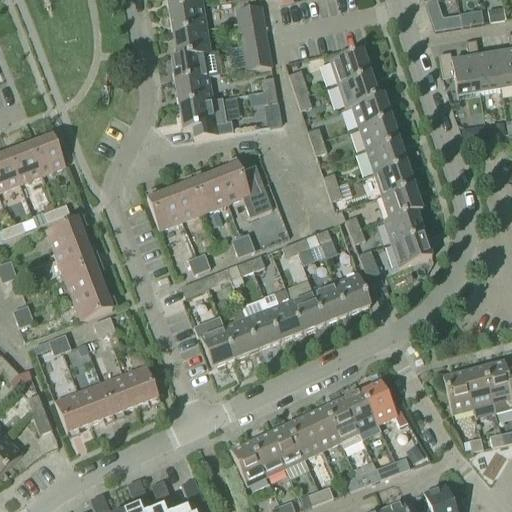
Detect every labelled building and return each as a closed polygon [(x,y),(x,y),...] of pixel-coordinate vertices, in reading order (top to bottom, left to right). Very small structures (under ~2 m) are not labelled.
[(199,0),(165,0),(168,14),(201,9),(199,0)] [(435,0),(425,1),(428,32),(481,27),(479,14),(437,18),(435,0)] [(171,38),(205,32),(201,9),(168,14),(171,38)] [(237,27),(262,23),(260,11),(235,15),(237,27)] [(262,23),(237,27),(241,51),(266,46),(262,23)] [(209,57),(208,55),(205,32),(171,38),(175,62),(203,57),(204,58),(209,57)] [(466,54),(476,52),(475,44),(465,46),(466,54)] [(266,46),(241,51),(245,75),(270,71),(266,46)] [(473,60),(473,65),(479,98),(500,94),(493,57),(478,60),(476,52),(466,54),(467,61),(473,60)] [(493,57),(500,94),(511,91),(511,53),(511,54),(493,57)] [(336,89),(369,78),(361,54),(328,65),(336,89)] [(175,62),(170,63),(174,87),(207,81),(217,79),(213,55),(208,55),(209,57),(204,58),(203,57),(175,62)] [(479,98),(473,65),(473,60),(467,61),(451,64),(449,57),(438,59),(442,82),(453,80),(456,101),(479,98)] [(306,98),(307,98),(300,74),(287,78),(295,102),(306,98)] [(349,110),(377,100),(377,99),(369,78),(336,89),(344,112),(350,111),(349,110)] [(178,110),(211,105),(207,81),(174,87),(178,110)] [(263,97),(274,95),(272,82),(261,84),(263,97)] [(274,95),(263,97),(265,108),(276,107),(274,95)] [(349,110),(350,111),(357,133),(390,121),(382,97),(377,99),(377,100),(349,110)] [(306,98),(295,102),(299,115),(311,111),(306,98)] [(225,127),(221,104),(211,105),(178,110),(182,135),(191,133),(193,143),(232,137),(230,126),(225,127)] [(269,131),(280,129),(277,115),(266,117),(269,131)] [(364,156),(398,144),(390,121),(357,133),(364,156)] [(311,149),(322,145),(318,132),(307,136),(311,149)] [(29,148),(42,181),(65,172),(52,139),(29,148)] [(372,178),(406,167),(398,144),(364,156),(372,178)] [(322,145),(311,149),(315,160),(326,156),(322,145)] [(6,156),(19,189),(42,181),(29,148),(6,156)] [(0,158),(0,196),(19,189),(6,156),(0,158)] [(224,173),(236,205),(241,203),(249,222),(260,218),(243,174),(240,175),(237,167),(224,173)] [(406,167),(372,178),(380,201),(413,190),(406,167)] [(243,174),(260,218),(271,214),(254,169),(243,174)] [(211,178),(223,210),(236,205),(224,173),(211,178)] [(198,182),(210,215),(223,210),(211,178),(198,182)] [(326,194),(337,190),(333,178),(322,182),(326,194)] [(185,187),(197,220),(210,215),(198,182),(185,187)] [(172,192),(184,225),(197,220),(185,187),(172,192)] [(337,190),(326,194),(330,205),(341,202),(337,190)] [(387,224),(415,215),(416,216),(421,214),(413,190),(380,201),(387,223),(387,224)] [(159,197),(171,230),(184,225),(172,192),(159,197)] [(171,230),(159,197),(145,203),(158,235),(171,230)] [(54,213),(58,222),(68,218),(65,209),(54,213)] [(58,222),(54,213),(43,218),(46,227),(58,222)] [(415,215),(387,224),(387,223),(381,225),(389,249),(423,237),(416,216),(415,215)] [(348,237),(359,233),(355,221),(344,225),(348,237)] [(49,246),(80,234),(76,222),(45,234),(49,246)] [(9,231),(13,240),(23,236),(19,227),(9,231)] [(13,240),(9,231),(0,234),(0,239),(2,244),(13,240)] [(359,233),(348,237),(353,249),(364,244),(359,233)] [(80,234),(49,246),(53,257),(85,245),(80,234)] [(319,250),(331,246),(326,234),(314,238),(319,250)] [(423,237),(389,249),(397,272),(431,261),(423,237)] [(239,242),(242,250),(251,247),(247,238),(239,242)] [(230,245),(233,254),(242,250),(239,242),(230,245)] [(292,247),(296,258),(308,254),(304,243),(292,247)] [(85,245),(53,257),(58,268),(89,256),(85,245)] [(242,250),(245,259),(254,255),(251,247),(242,250)] [(296,258),(292,247),(280,252),(285,263),(296,258)] [(245,259),(242,250),(233,254),(237,262),(245,259)] [(366,282),(379,278),(369,254),(357,259),(366,282)] [(89,256),(58,268),(62,280),(93,268),(89,256)] [(195,261),(198,269),(207,265),(204,258),(195,261)] [(251,276),(263,271),(259,260),(247,265),(251,276)] [(187,265),(190,272),(198,269),(195,261),(187,265)] [(10,264),(2,267),(6,275),(13,272),(10,264)] [(198,269),(201,276),(210,272),(207,265),(198,269)] [(240,281),(251,276),(247,265),(236,269),(240,281)] [(93,268),(62,280),(66,291),(98,279),(93,268)] [(201,276),(198,269),(190,272),(193,280),(201,276)] [(13,272),(6,275),(9,284),(16,281),(13,272)] [(0,277),(0,282),(1,287),(9,284),(6,275),(0,277)] [(207,293),(219,288),(215,277),(202,282),(207,293)] [(333,287),(346,319),(369,310),(357,278),(333,287)] [(98,279),(66,291),(71,302),(102,290),(98,279)] [(207,293),(202,282),(180,291),(184,303),(208,294),(207,293)] [(311,296),(323,328),(346,319),(333,287),(311,296)] [(102,290),(71,302),(75,313),(106,301),(102,290)] [(289,305),(301,336),(323,328),(311,296),(289,305)] [(106,301),(75,313),(80,325),(111,313),(106,301)] [(266,313),(279,345),(301,336),(289,305),(266,313)] [(27,309),(19,312),(23,321),(30,318),(27,309)] [(12,314),(15,323),(23,321),(19,312),(12,314)] [(279,345),(266,313),(244,322),(256,354),(279,345)] [(30,318),(23,321),(26,330),(34,327),(30,318)] [(23,321),(15,323),(19,332),(26,330),(23,321)] [(100,325),(103,332),(111,329),(109,321),(100,325)] [(234,363),(222,331),(218,322),(194,331),(199,342),(211,372),(234,363)] [(222,331),(234,363),(256,354),(244,322),(222,331)] [(92,328),(95,335),(103,332),(100,325),(92,328)] [(103,332),(106,339),(114,336),(111,329),(103,332)] [(106,339),(103,332),(95,335),(98,343),(106,339)] [(64,339),(56,342),(59,349),(67,346),(64,339)] [(47,346),(50,353),(59,349),(56,342),(47,346)] [(67,346),(59,349),(61,357),(70,354),(67,346)] [(59,349),(50,353),(53,360),(61,357),(59,349)] [(0,377),(8,369),(0,360),(0,377)] [(481,371),(491,409),(494,418),(511,413),(511,408),(511,404),(511,403),(504,373),(505,373),(503,366),(481,371)] [(8,369),(0,377),(9,387),(17,379),(8,369)] [(65,438),(157,402),(145,370),(53,406),(65,438)] [(491,409),(481,371),(461,376),(471,414),(491,409)] [(471,414),(461,376),(441,382),(451,419),(471,414)] [(359,395),(375,429),(396,420),(380,385),(359,395)] [(375,429),(359,395),(340,403),(357,438),(375,429)] [(30,415),(42,411),(37,398),(25,403),(30,415)] [(360,446),(357,438),(340,403),(322,412),(338,447),(342,454),(360,446)] [(30,415),(29,416),(38,439),(51,434),(42,411),(30,415)] [(338,447),(322,412),(304,420),(320,455),(338,447)] [(285,429),(301,464),(320,455),(304,420),(285,429)] [(267,438),(283,473),(301,464),(285,429),(267,438)] [(499,438),(502,449),(511,447),(511,442),(511,436),(499,438)] [(248,447),(264,481),(283,473),(267,438),(248,447)] [(502,449),(499,438),(488,440),(491,452),(502,449)] [(3,440),(0,443),(0,478),(21,458),(3,440)] [(470,456),(482,454),(479,442),(468,445),(470,456)] [(264,481),(248,447),(230,455),(246,490),(264,481)] [(393,466),(397,477),(409,473),(404,462),(393,466)] [(397,477),(393,466),(383,470),(373,473),(378,484),(397,477)] [(378,484),(373,473),(365,477),(354,481),(358,492),(378,484)] [(358,492),(354,481),(344,485),(349,496),(358,492)] [(189,511),(185,511),(205,511),(194,483),(180,488),(189,511)] [(452,511),(443,490),(423,497),(428,511),(452,511)] [(316,495),(320,507),(332,502),(328,491),(316,495)] [(320,507),(316,495),(307,499),(311,510),(320,507)]
